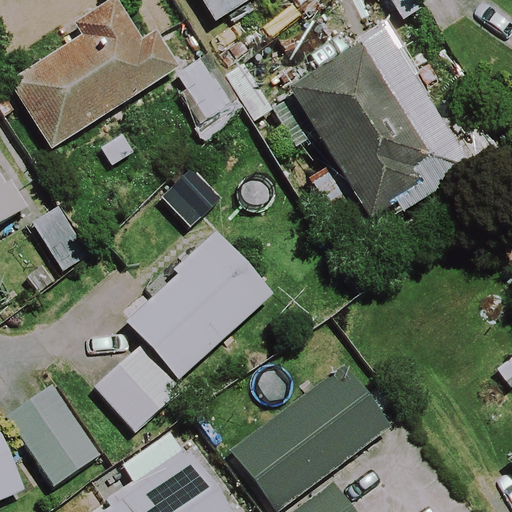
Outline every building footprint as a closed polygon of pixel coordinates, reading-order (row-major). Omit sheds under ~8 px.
[(192,0),(209,29),(257,0),(263,0),(269,9),(283,0),(192,0)] [(0,127),(5,137),(23,125),(45,159),(175,77),(147,34),(134,42),(110,4),(69,30),(79,45),(0,94),(0,127)] [(438,179),(362,55),(284,103),(360,227),(438,179)] [(227,109),(202,66),(173,82),(199,126),(227,109)] [(496,166),(484,143),(449,161),(461,184),(496,166)] [(217,204),(188,175),(157,207),(186,235),(217,204)] [(0,228),(18,218),(0,189),(0,228)] [(84,261),(55,219),(30,236),(58,278),(84,261)] [(266,300),(211,243),(119,330),(174,388),(266,300)] [(170,404),(129,357),(89,393),(130,439),(170,404)] [(511,357),(494,377),(511,394),(511,357)] [(341,377),(229,460),(268,511),(347,511),(323,480),(384,435),(341,377)] [(95,464),(65,421),(20,453),(50,496),(95,464)] [(0,506),(20,499),(0,449),(0,506)] [(218,511),(183,457),(102,511),(218,511)]
